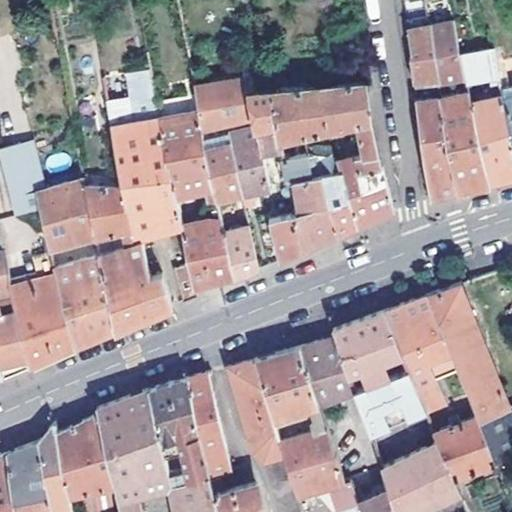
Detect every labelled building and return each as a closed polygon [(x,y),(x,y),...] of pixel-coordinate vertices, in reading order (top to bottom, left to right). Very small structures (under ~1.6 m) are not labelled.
[(465,74),(460,51),(452,19),(429,23),(437,74),(437,80),(465,74)] [(430,76),(437,74),(429,23),(407,28),(412,51),(410,55),(413,79),(430,76)] [(511,42),(493,46),(495,56),(499,74),(500,76),(511,73),(511,42)] [(495,56),(493,46),(492,45),(460,51),(465,74),(466,80),(499,74),(495,56)] [(511,73),(500,76),(499,74),(466,80),(465,74),(437,80),(440,93),(468,89),(470,100),(503,93),(501,84),(511,81),(511,73)] [(277,116),(271,85),(253,87),(250,74),(197,82),(201,104),(203,117),(255,108),(257,119),(277,116)] [(440,93),(437,80),(437,74),(430,76),(432,95),(440,93)] [(357,120),(364,148),(369,152),(379,150),(374,127),(367,78),(331,81),(311,82),(271,85),(277,116),(280,135),(357,120)] [(503,93),(511,131),(511,81),(501,84),(503,93)] [(106,92),(112,122),(158,113),(161,113),(158,101),(156,101),(153,84),(106,92)] [(478,139),(470,100),(468,89),(440,93),(447,143),(460,190),(472,188),(490,184),(478,139)] [(447,143),(440,93),(432,95),(418,96),(412,98),(413,101),(416,100),(424,151),(430,194),(428,194),(429,198),(450,193),(460,190),(447,143)] [(478,139),(490,184),(508,180),(511,178),(511,131),(503,93),(470,100),(478,139)] [(161,113),(158,113),(176,195),(205,189),(218,187),(208,140),(206,128),(203,117),(201,104),(170,111),(161,113)] [(230,123),(257,119),(255,108),(203,117),(206,128),(208,140),(232,135),(230,123)] [(158,113),(112,122),(124,185),(135,237),(182,224),(176,195),(158,113)] [(280,135),(277,116),(257,119),(230,123),(232,135),(244,192),(251,190),(270,187),(262,149),(282,145),(280,135)] [(244,192),(232,135),(208,140),(218,187),(220,199),(242,192),(244,192)] [(37,137),(25,139),(32,171),(10,176),(14,193),(36,188),(38,188),(48,185),(37,137)] [(32,171),(25,139),(2,144),(10,176),(32,171)] [(343,169),(356,224),(368,219),(385,211),(393,207),(379,150),(369,152),(340,157),(343,169)] [(286,164),(287,170),(288,181),(295,180),(300,209),(294,210),(300,250),(324,240),(339,232),(324,171),(312,174),(307,151),(284,157),(286,164)] [(324,171),(339,232),(348,228),(356,224),(343,169),(330,170),(321,157),(307,151),(312,174),(324,171)] [(38,188),(42,205),(53,249),(53,250),(96,238),(85,185),(84,177),(48,185),(38,188)] [(99,254),(115,328),(138,319),(174,304),(161,271),(151,273),(143,240),(136,242),(135,237),(124,185),(85,185),(96,238),(98,251),(99,254)] [(211,216),(223,214),(220,199),(218,187),(205,189),(211,216)] [(18,211),(42,205),(38,188),(36,188),(14,193),(18,211)] [(182,224),(211,216),(205,189),(176,195),(182,224)] [(253,199),(251,190),(244,192),(242,192),(244,201),(253,199)] [(300,250),(294,210),(270,217),(278,259),(291,253),(300,250)] [(191,266),(195,286),(204,284),(227,277),(236,274),(226,231),(223,214),(211,216),(182,224),(191,266)] [(226,231),(236,274),(241,272),(254,268),(259,266),(249,223),(226,231)] [(31,363),(11,282),(4,248),(0,248),(0,362),(3,375),(19,368),(31,363)] [(41,276),(11,282),(31,363),(53,354),(75,345),(58,270),(57,269),(57,265),(53,252),(50,252),(36,255),(41,276)] [(57,269),(58,270),(75,345),(98,335),(115,328),(99,254),(57,269)] [(195,286),(191,266),(173,272),(184,299),(198,293),(195,286)] [(428,294),(458,370),(477,416),(509,406),(460,283),(428,294)] [(385,310),(403,353),(409,370),(424,410),(453,399),(444,376),(458,370),(428,294),(417,298),(392,307),(385,310)] [(336,335),(349,372),(403,353),(385,310),(357,319),(332,328),(336,335)] [(325,339),(345,396),(356,392),(355,390),(349,372),(336,335),(325,339)] [(301,345),(321,403),(345,396),(325,339),(314,342),(301,345)] [(254,359),(274,417),(321,403),(301,345),(292,348),(270,354),(254,359)] [(349,372),(355,390),(409,370),(403,353),(349,372)] [(273,455),(285,452),(281,439),(274,417),(254,359),(242,362),(229,365),(252,447),(265,458),(273,455)] [(355,390),(356,392),(369,431),(424,410),(409,370),(355,390)] [(189,376),(212,473),(220,472),(221,472),(234,469),(208,371),(200,373),(189,376)] [(185,467),(170,472),(173,484),(212,473),(189,376),(172,381),(149,388),(162,442),(178,437),(185,467)] [(123,511),(144,511),(140,493),(173,484),(170,472),(162,442),(149,388),(123,397),(98,406),(100,412),(117,484),(121,505),(123,511)] [(477,416),(494,458),(511,451),(511,412),(509,406),(477,416)] [(58,432),(71,494),(117,484),(100,412),(78,422),(58,432)] [(438,443),(453,480),(496,464),(494,458),(477,416),(434,433),(438,443)] [(20,508),(20,511),(75,511),(71,494),(58,432),(55,421),(39,440),(8,452),(20,508)] [(285,452),(290,466),(299,495),(341,483),(347,480),(328,424),(281,439),(285,452)] [(178,437),(162,442),(170,472),(185,467),(178,437)] [(388,488),(396,511),(416,511),(459,495),(459,494),(453,480),(438,443),(381,467),(388,488)] [(0,511),(20,511),(20,508),(8,452),(0,454),(0,511)] [(278,470),(290,466),(285,452),(273,455),(278,470)] [(212,473),(220,511),(267,511),(257,477),(226,487),(221,472),(220,472),(212,473)] [(220,511),(212,473),(173,484),(179,511),(220,511)] [(353,479),(347,480),(341,483),(345,496),(358,493),(353,479)] [(376,492),(382,511),(396,511),(388,488),(376,492)] [(364,511),(382,511),(376,492),(359,498),(364,511)]
